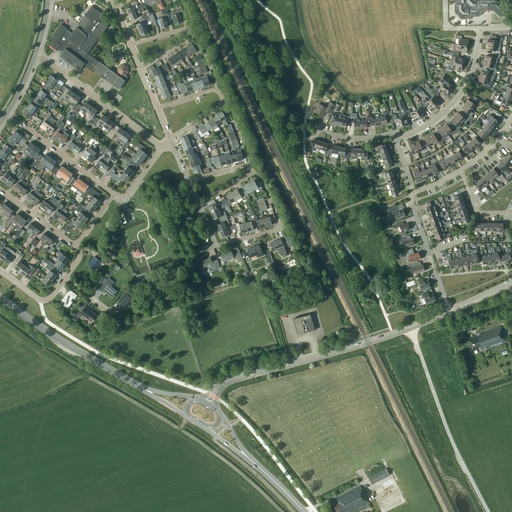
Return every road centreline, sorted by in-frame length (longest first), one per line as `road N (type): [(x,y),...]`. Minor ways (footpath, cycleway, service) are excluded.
road 1 (unclassified): [(410,327),(487,511)]
road 2 (tertiary): [(222,383),(410,327)]
road 3 (primary): [(135,385),(0,296)]
road 4 (residential): [(162,148),(35,53)]
road 5 (residential): [(395,139),(453,102),(471,69),(478,28)]
road 6 (residential): [(168,139),(222,98),(215,89),(157,107)]
road 7 (residential): [(187,180),(249,164),(252,172),(197,205)]
road 8 (residential): [(113,194),(6,113)]
road 9 (residential): [(130,44),(190,30),(140,68)]
